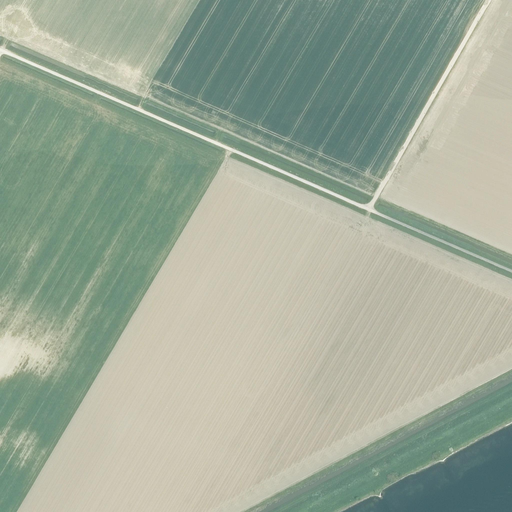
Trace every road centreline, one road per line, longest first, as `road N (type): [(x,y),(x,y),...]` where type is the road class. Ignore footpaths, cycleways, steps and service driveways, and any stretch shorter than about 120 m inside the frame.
road 1 (unclassified): [(511,272),(0,50)]
road 2 (track): [(368,210),(488,0)]
